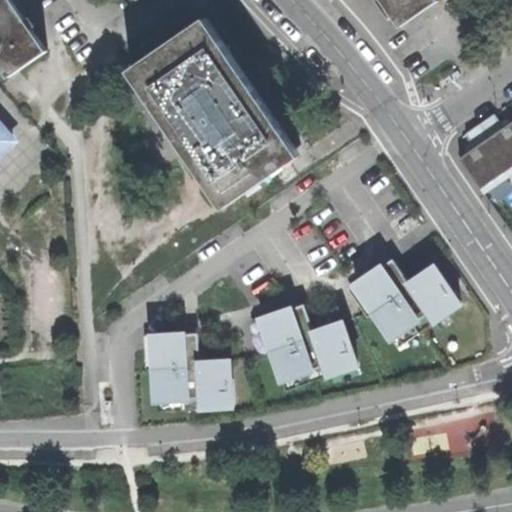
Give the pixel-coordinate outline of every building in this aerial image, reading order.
[(0,0),(0,61),(9,74),(47,47),(30,23),(14,0),(0,0)] [(380,0),(397,24),(433,0),(380,0)] [(214,22),(138,74),(233,212),(309,159),(258,86),(214,22)] [(475,132),(466,139),(474,152),(466,158),(483,183),(511,164),(511,128),(511,129),(502,115),(490,122),(475,132)] [(0,118),(0,162),(22,143),(0,118)] [(355,286),(393,342),(425,320),(387,264),(369,276),(355,286)] [(410,284),(436,324),(466,305),(440,265),(410,284)] [(261,319),(282,383),(318,371),(296,307),(278,313),(261,319)] [(349,321),(315,332),(330,378),(364,367),(349,321)] [(153,334),(158,402),(194,400),(189,332),(172,333),(153,334)] [(200,362),(204,410),(240,407),(236,358),(200,362)]
